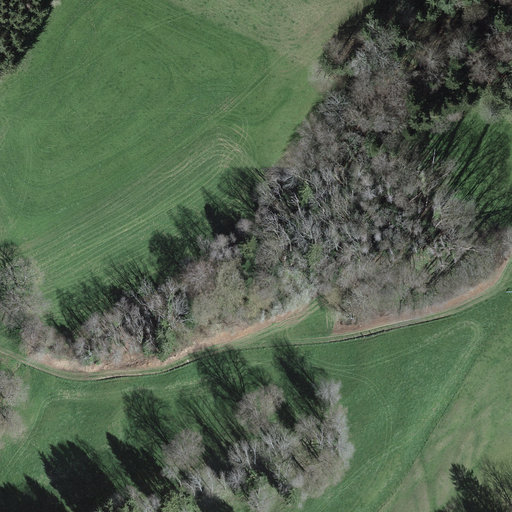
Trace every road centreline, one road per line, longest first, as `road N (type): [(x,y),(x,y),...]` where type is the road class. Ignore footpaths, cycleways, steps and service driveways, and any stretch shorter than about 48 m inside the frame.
road 1 (track): [(0,350),(70,376),(143,371),(211,352),(342,338),(453,311),(511,282)]
road 2 (track): [(0,249),(92,205),(164,154),(240,98),(346,0)]
